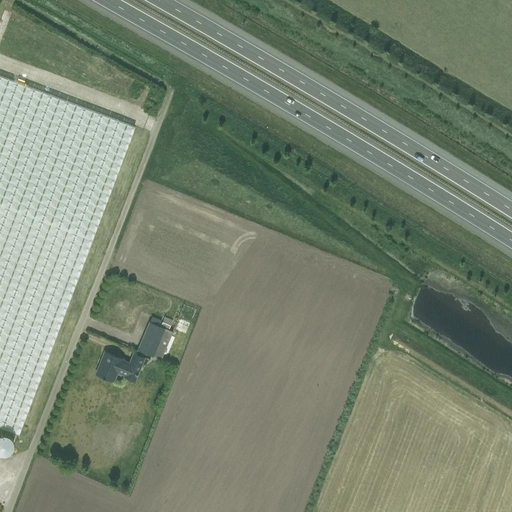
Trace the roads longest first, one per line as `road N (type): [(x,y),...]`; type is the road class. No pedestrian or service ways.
road 1 (motorway): [(104,0),(511,242)]
road 2 (unclassified): [(11,511),(171,86)]
road 3 (motorway): [(511,211),(155,0)]
road 4 (unknown): [(0,63),(159,120)]
